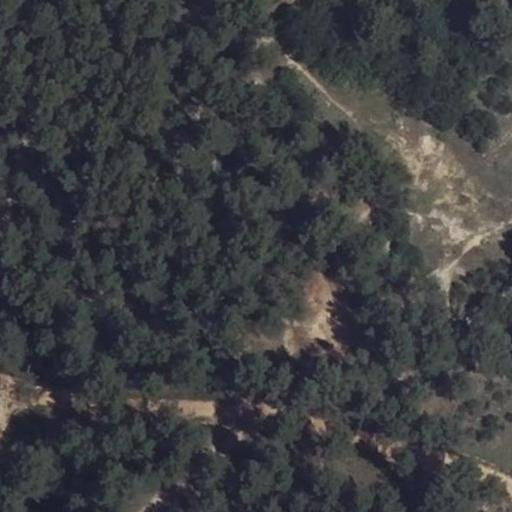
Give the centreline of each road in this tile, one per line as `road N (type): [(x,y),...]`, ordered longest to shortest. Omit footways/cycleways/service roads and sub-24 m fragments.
road 1 (track): [(511,486),(351,425),(50,394),(0,356)]
road 2 (track): [(233,410),(218,415),(156,511)]
